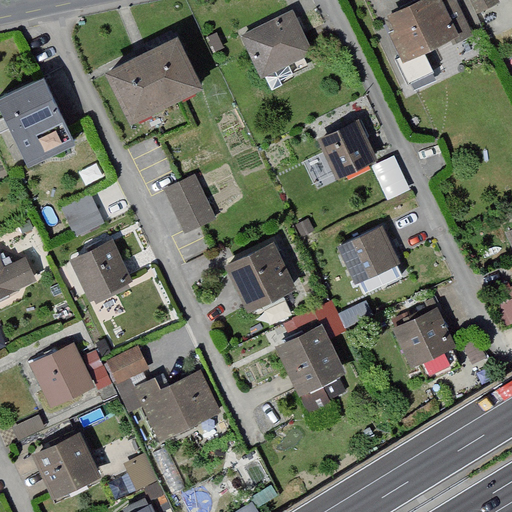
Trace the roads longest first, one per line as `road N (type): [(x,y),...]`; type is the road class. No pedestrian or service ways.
road 1 (residential): [(234,405),(42,0)]
road 2 (residential): [(468,291),(331,0)]
road 3 (motorway): [(511,417),(356,511)]
